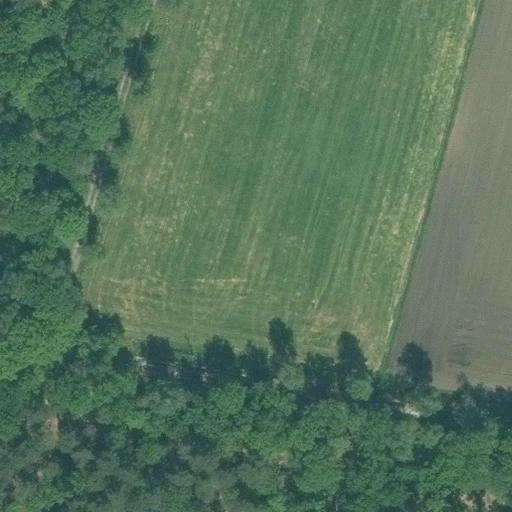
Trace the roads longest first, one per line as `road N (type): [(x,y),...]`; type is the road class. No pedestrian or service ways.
road 1 (track): [(511,427),(51,342)]
road 2 (track): [(139,0),(51,342)]
